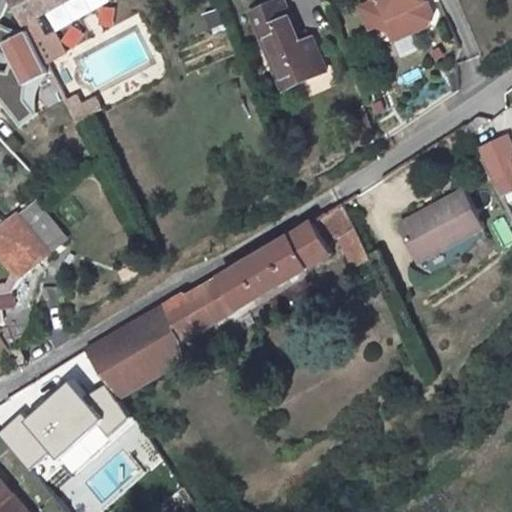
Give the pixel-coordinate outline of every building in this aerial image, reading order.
[(17,0),(30,22),(26,23),(34,37),(43,32),(36,19),(73,0),(17,0)] [(288,0),(278,0),(257,10),(290,85),(332,67),(318,34),(305,40),(288,0)] [(374,0),(376,2),(363,7),(373,28),(379,26),(392,31),(396,40),(432,25),(436,15),(429,0),(374,0)] [(379,26),(373,28),(381,47),(396,40),(392,31),(379,26)] [(43,32),(34,37),(48,63),(66,53),(56,34),(47,39),(43,32)] [(90,115),(84,106),(74,112),(79,121),(90,115)] [(90,115),(79,121),(85,131),(108,119),(103,108),(90,115)] [(466,126),(448,137),(454,148),(472,138),(466,126)] [(466,188),(404,223),(419,251),(441,240),(446,249),(487,226),(466,188)] [(185,292),(89,349),(123,395),(189,357),(186,341),(211,327),(338,255),(330,244),(342,237),(359,267),(373,260),(344,204),(299,231),(286,239),(190,295),(185,292)] [(0,229),(0,247),(27,277),(55,252),(20,211),(0,229)] [(511,226),(504,217),(494,225),(510,244),(511,242),(511,226)] [(424,261),(446,249),(441,240),(419,251),(424,261)] [(13,295),(0,297),(0,311),(15,309),(13,295)] [(64,456),(104,422),(114,434),(137,416),(122,395),(112,381),(92,394),(78,377),(32,415),(26,408),(1,429),(32,466),(56,447),(64,456)] [(31,511),(0,474),(0,511),(31,511)]
